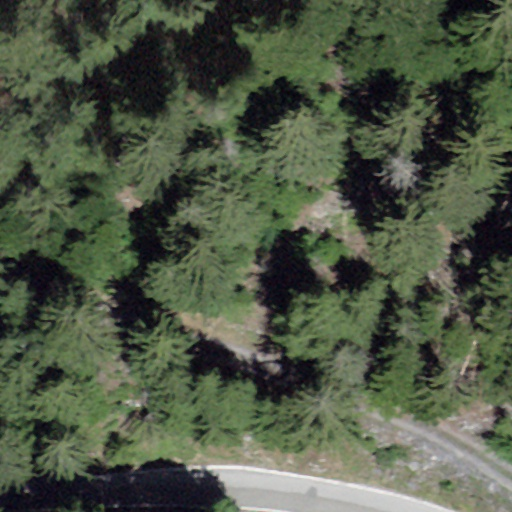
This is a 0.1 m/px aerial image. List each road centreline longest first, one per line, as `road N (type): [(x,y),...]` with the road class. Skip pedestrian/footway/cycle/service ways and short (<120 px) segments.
road 1 (track): [(511,492),(0,225)]
road 2 (tertiary): [(0,495),(214,487),(305,495),(375,511)]
